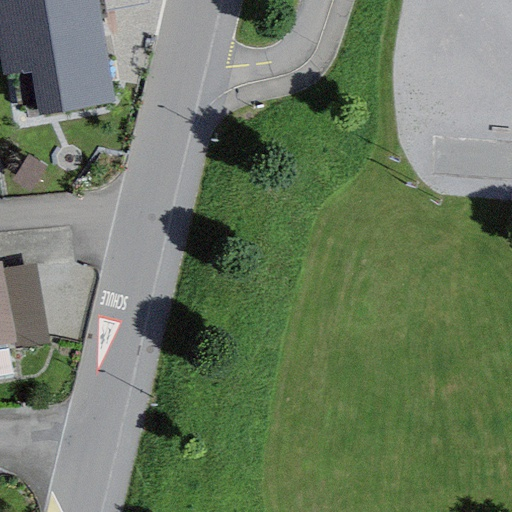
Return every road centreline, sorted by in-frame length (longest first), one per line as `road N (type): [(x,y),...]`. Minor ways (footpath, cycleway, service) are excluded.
road 1 (residential): [(149,203),(96,421)]
road 2 (residential): [(198,0),(149,203)]
road 3 (residential): [(149,203),(0,216)]
